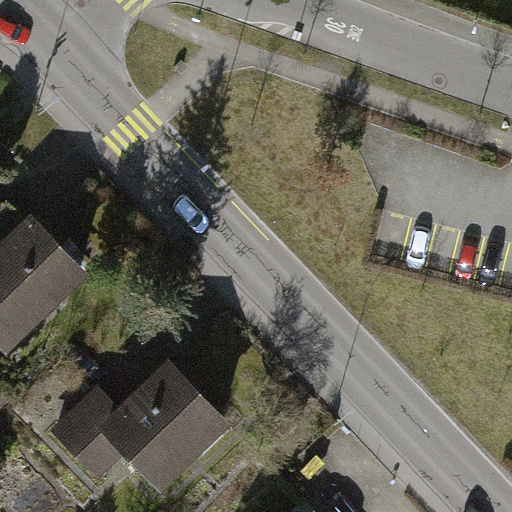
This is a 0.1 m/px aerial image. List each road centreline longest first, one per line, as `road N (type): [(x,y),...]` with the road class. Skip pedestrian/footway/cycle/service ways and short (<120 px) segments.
road 1 (secondary): [(2,0),(491,511)]
road 2 (residential): [(511,92),(247,0)]
